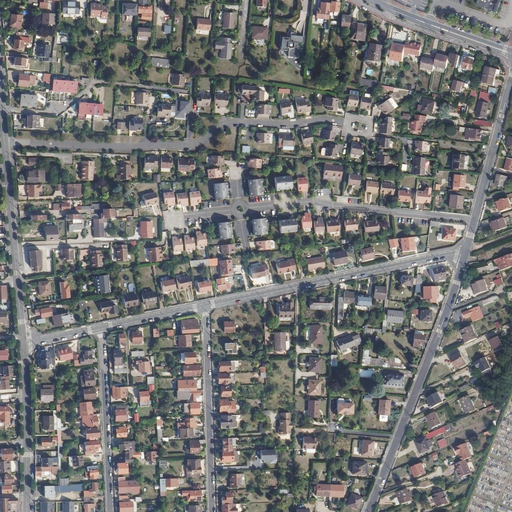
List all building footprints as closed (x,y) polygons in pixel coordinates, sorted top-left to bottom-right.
[(266,8),(266,0),(256,0),(256,8),(266,8)] [(477,0),(476,4),(497,12),(501,0),(477,0)] [(78,12),(78,2),(63,2),(63,12),(78,12)] [(327,20),(329,3),(318,2),(316,19),(327,20)] [(337,16),(339,3),(331,2),(330,11),(335,12),(334,16),(337,16)] [(122,3),(122,14),(136,14),(137,14),(138,12),(138,6),(138,4),(136,4),(122,3)] [(99,4),(96,4),(95,10),(95,16),(100,17),(100,19),(106,19),(107,6),(101,5),(99,5),(99,4)] [(151,7),(142,6),(138,6),(138,12),(141,12),(141,17),(150,18),(151,7)] [(233,28),(235,12),(225,12),(224,27),(233,28)] [(55,14),(42,13),(42,24),(55,24),(55,14)] [(349,27),(350,14),(345,14),(344,16),(342,16),(341,25),(349,27)] [(210,30),(211,19),(198,18),(197,29),(210,30)] [(366,25),(357,24),(356,28),(355,38),(363,40),(366,25)] [(266,40),(267,29),(253,28),(252,38),(266,40)] [(302,43),(303,36),(294,35),(295,33),(291,33),(290,38),(282,37),(281,50),(286,50),(287,47),(289,48),(288,56),(297,57),(299,46),(297,46),(297,43),(302,43)] [(23,41),(15,40),(14,40),(13,48),(21,50),(23,41)] [(231,58),(232,43),(222,42),(221,58),(231,58)] [(414,44),(407,42),(406,46),(404,56),(409,57),(409,54),(420,57),(422,46),(417,45),(414,44)] [(49,62),(50,45),(38,44),(37,58),(44,58),(43,61),(49,62)] [(404,56),(406,46),(394,44),(393,50),(390,49),(389,54),(392,54),(391,59),(403,61),(404,56)] [(377,61),(380,46),(375,45),(375,47),(369,46),(366,59),(377,61)] [(447,67),(450,56),(437,53),(436,60),(435,64),(447,67)] [(458,66),(460,56),(451,54),(450,60),(454,61),(453,67),(458,68),(458,66)] [(470,58),(461,56),(460,56),(458,66),(472,70),(474,62),(470,61),(470,58)] [(25,58),(15,57),(14,65),(24,66),(25,58)] [(436,60),(423,57),(421,68),(434,71),(435,64),(436,60)] [(164,61),(150,59),(150,66),(163,68),(164,61)] [(498,78),(500,70),(497,70),(497,69),(487,67),(483,83),(493,86),(495,77),(498,78)] [(183,82),(184,75),(173,73),(172,85),(184,86),(185,82),(183,82)] [(34,76),(19,74),(18,79),(19,79),(19,85),(27,86),(27,83),(33,84),(34,76)] [(60,91),(61,82),(53,82),(52,91),(60,91)] [(68,83),(61,82),(60,91),(68,92),(68,83)] [(76,83),(68,83),(68,92),(76,93),(76,83)] [(259,89),(259,86),(249,85),(249,84),(242,84),(242,85),(239,85),(239,91),(242,91),(242,92),(248,93),(248,92),(253,93),(252,99),(263,100),(264,90),(259,89)] [(495,94),(497,88),(489,86),(488,92),(495,94)] [(147,94),(140,93),(139,104),(147,105),(148,102),(147,102),(147,94)] [(200,105),(203,105),(209,106),(210,94),(200,94),(200,96),(200,105)] [(348,94),(346,106),(350,107),(350,106),(356,107),(358,96),(348,94)] [(27,106),(28,95),(20,95),(20,105),(27,106)] [(36,96),(28,95),(27,106),(36,107),(36,96)] [(214,95),(213,106),(219,106),(223,107),(223,108),(226,108),(227,96),(214,95)] [(336,112),(337,108),(335,108),(336,104),(337,99),(326,97),(324,106),(327,107),(327,110),(336,112)] [(369,109),(371,99),(361,97),(359,108),(363,109),(363,108),(369,109)] [(385,114),(398,106),(392,97),(389,100),(388,99),(378,106),(380,109),(381,108),(385,114)] [(423,112),(434,114),(436,101),(426,99),(423,112)] [(297,112),(303,111),(306,111),(306,112),(310,111),(309,102),(305,102),(305,100),(296,101),(297,112)] [(279,103),(281,114),(285,114),(284,112),(291,112),(289,101),(279,103)] [(484,119),(488,104),(479,101),(475,117),(484,119)] [(78,113),(85,114),(86,103),(79,103),(78,108),(78,112),(78,113)] [(85,114),(94,115),(95,104),(86,103),(85,114)] [(256,117),(268,118),(269,113),(268,113),(268,104),(258,103),(257,109),(256,109),(256,117)] [(95,104),(94,115),(101,115),(102,105),(95,104)] [(170,115),(175,115),(175,106),(174,106),(171,106),(171,104),(162,104),(162,106),(158,106),(157,116),(161,116),(161,115),(165,115),(170,116),(170,115)] [(38,115),(27,114),(26,128),(38,128),(39,123),(38,123),(38,115)] [(391,123),(391,118),(385,118),(383,119),(383,122),(380,122),(380,125),(391,127),(391,123)] [(141,130),(142,119),(133,119),(133,121),(129,121),(128,130),(132,130),(132,129),(141,130)] [(416,130),(421,131),(422,123),(412,121),(411,130),(416,130)] [(390,134),(391,127),(380,125),(380,129),(379,129),(378,133),(390,134)] [(481,139),(482,130),(468,128),(466,139),(470,140),(471,137),(476,138),(481,139)] [(324,130),(322,140),(333,141),(334,135),(335,135),(335,132),(325,130),(324,130)] [(312,142),(310,131),(306,131),(306,133),(300,134),(302,144),(312,142)] [(268,143),(269,134),(257,133),(257,136),(258,136),(257,143),(268,143)] [(286,134),(279,133),(278,143),(282,143),(282,146),(293,146),(294,135),(286,135),(286,134)] [(384,139),(378,138),(377,142),(378,142),(377,148),(388,149),(389,139),(384,139)] [(424,153),(426,142),(414,141),(413,145),(414,145),(414,151),(424,153)] [(351,142),(350,153),(361,154),(362,144),(355,143),(355,142),(351,142)] [(326,147),(325,156),(336,158),(337,152),(337,149),(338,149),(339,145),(329,144),(329,148),(326,147)] [(210,164),(223,165),(224,162),(222,161),(223,157),(211,155),(210,164)] [(462,169),(464,156),(453,155),(451,168),(462,169)] [(377,156),(377,160),(376,165),(387,166),(389,157),(386,157),(377,156)] [(157,157),(154,157),(154,158),(150,158),(145,158),(144,169),(153,169),(153,167),(157,167),(157,157)] [(165,157),(161,157),(161,169),(171,169),(171,158),(165,158),(165,157)] [(414,174),(424,175),(425,169),(424,169),(425,159),(414,157),(413,161),(414,161),(413,168),(414,168),(414,174)] [(183,159),(178,159),(178,171),(189,171),(189,170),(194,170),(194,161),(183,160),(183,159)] [(247,167),(248,167),(260,168),(261,159),(249,159),(248,164),(247,163),(247,167)] [(92,180),(92,161),(82,161),(81,180),(92,180)] [(125,165),(121,164),(120,175),(117,175),(117,179),(129,180),(130,161),(125,161),(125,165)] [(324,165),(323,175),(341,177),(342,167),(324,165)] [(208,178),(221,177),(221,173),(219,173),(219,168),(207,169),(208,178)] [(44,180),(44,169),(26,169),(26,174),(27,174),(27,180),(44,180)] [(359,185),(360,175),(348,174),(347,184),(359,185)] [(463,187),(465,175),(454,174),(453,186),(463,187)] [(291,188),(290,175),(274,177),(275,189),(291,188)] [(504,187),(507,177),(497,175),(494,186),(499,187),(499,186),(504,187)] [(297,178),(298,190),(303,190),(303,191),(307,191),(306,177),(297,178)] [(249,196),(262,195),(260,178),(248,180),(249,196)] [(377,192),(378,182),(367,181),(366,191),(377,192)] [(215,199),(227,198),(225,182),(213,184),(215,199)] [(394,185),(381,183),(380,193),(388,194),(388,195),(393,195),(393,194),(394,194),(394,185)] [(41,184),(26,184),(26,188),(28,188),(28,192),(28,197),(38,196),(38,190),(41,190),(41,184)] [(78,184),(63,184),(63,189),(64,189),(64,191),(63,191),(63,194),(66,194),(66,197),(78,197),(78,193),(77,193),(76,189),(78,189),(78,184)] [(417,191),(415,202),(420,202),(420,201),(429,202),(431,188),(426,187),(424,191),(417,191)] [(410,191),(398,190),(397,200),(408,201),(410,191)] [(170,205),(174,205),(173,192),(163,193),(164,204),(170,203),(170,205)] [(200,203),(200,201),(199,192),(189,193),(190,205),(194,205),(194,203),(200,203)] [(158,204),(155,193),(143,196),(146,206),(154,204),(154,205),(158,204)] [(183,206),(187,206),(186,193),(176,194),(177,205),(183,204),(183,206)] [(460,208),(462,197),(449,195),(449,207),(460,208)] [(508,208),(505,199),(494,202),(495,207),(497,212),(508,208)] [(54,210),(64,210),(69,210),(69,207),(70,207),(70,200),(62,200),(63,204),(54,204),(54,210)] [(113,219),(113,209),(107,209),(103,209),(103,214),(101,214),(101,219),(113,219)] [(300,216),(302,228),(310,228),(309,212),(305,213),(305,216),(300,216)] [(506,226),(503,217),(492,221),(495,230),(506,226)] [(266,234),(264,218),(258,219),(252,219),(253,235),(266,234)] [(313,221),(315,233),(324,232),(322,218),(318,218),(318,220),(313,221)] [(295,232),(294,219),(278,220),(279,233),(295,232)] [(344,221),(345,230),(357,229),(356,219),(344,221)] [(326,221),(327,232),(339,231),(338,220),(326,221)] [(364,221),(366,231),(380,230),(378,221),(372,222),(368,222),(368,220),(364,221)] [(152,221),(139,221),(139,237),(152,237),(152,221)] [(232,238),(230,222),(225,223),(217,224),(219,239),(232,238)] [(94,223),(95,243),(103,243),(103,223),(94,223)] [(57,239),(56,226),(46,226),(46,240),(57,239)] [(454,240),(455,228),(443,227),(442,238),(454,240)] [(197,247),(206,246),(206,244),(205,233),(200,234),(200,232),(196,232),(197,247)] [(185,250),(194,249),(193,237),(188,238),(188,236),(184,236),(185,250)] [(414,236),(402,237),(403,249),(415,248),(414,236)] [(173,252),(183,251),(181,239),(176,239),(176,237),(171,237),(173,252)] [(396,238),(389,238),(391,247),(398,245),(396,238)] [(270,249),(270,240),(256,241),(256,245),(257,245),(258,250),(270,249)] [(235,248),(234,244),(221,245),(221,253),(234,252),(234,248),(235,248)] [(116,246),(116,250),(117,250),(118,258),(118,262),(127,262),(127,246),(116,246)] [(374,257),(372,247),(361,249),(363,259),(374,257)] [(161,260),(159,248),(148,249),(149,255),(147,257),(147,260),(149,261),(149,262),(161,260)] [(71,260),(71,249),(59,249),(59,253),(60,253),(60,260),(71,260)] [(39,266),(37,250),(26,251),(28,267),(39,266)] [(346,261),(344,250),(331,253),(334,264),(346,261)] [(91,251),(91,255),(92,255),(92,262),(92,267),(101,267),(101,251),(91,251)] [(324,266),(322,256),(306,260),(308,270),(324,266)] [(511,257),(502,261),(505,269),(511,266),(511,257)] [(295,269),(293,258),(288,259),(288,260),(276,263),(278,273),(282,272),(284,271),(286,271),(286,272),(291,271),(290,270),(295,269)] [(232,273),(231,260),(220,260),(221,275),(228,275),(228,273),(232,273)] [(268,274),(266,263),(262,264),(262,266),(250,269),(252,278),(265,275),(264,274),(268,274)] [(446,279),(443,267),(432,269),(434,281),(446,279)] [(110,293),(108,275),(97,276),(98,293),(110,293)] [(191,286),(188,275),(176,278),(178,289),(191,286)] [(234,279),(240,279),(240,284),(243,284),(242,275),(234,276),(234,279)] [(48,276),(41,277),(41,282),(38,282),(40,295),(50,294),(48,276)] [(411,286),(412,277),(402,276),(401,284),(411,286)] [(225,283),(223,277),(215,279),(217,290),(230,288),(229,282),(225,283)] [(162,292),(175,289),(173,279),(160,282),(162,292)] [(211,290),(209,280),(197,282),(199,292),(211,290)] [(489,290),(485,280),(473,284),(477,295),(489,290)] [(385,297),(386,286),(375,285),(374,292),(374,296),(385,297)] [(436,298),(436,286),(423,287),(423,299),(436,298)] [(155,302),(154,292),(142,294),(144,304),(155,302)] [(345,297),(338,296),(338,313),(344,313),(345,299),(355,299),(355,292),(345,292),(345,297)] [(138,305),(136,294),(123,297),(125,307),(138,305)] [(370,299),(370,297),(358,296),(357,306),(370,307),(370,299)] [(496,296),(483,301),(485,305),(501,299),(496,296)] [(330,308),(330,298),(311,297),(310,307),(330,308)] [(84,300),(78,301),(80,310),(86,308),(84,300)] [(101,314),(109,313),(116,312),(115,306),(111,306),(110,301),(99,303),(101,314)] [(286,301),(286,305),(286,306),(284,307),(284,305),(279,305),(279,317),(293,317),(293,305),(293,301),(286,301)] [(51,315),(49,307),(40,309),(41,317),(51,315)] [(467,312),(471,323),(473,322),(481,318),(477,308),(467,312)] [(431,321),(431,310),(421,310),(421,321),(431,321)] [(402,324),(403,312),(388,311),(387,322),(402,324)] [(66,312),(52,316),(54,326),(69,323),(66,312)] [(197,331),(196,320),(180,321),(180,332),(197,331)] [(233,332),(233,322),(224,322),(224,332),(233,332)] [(463,330),(469,342),(479,337),(473,325),(463,330)] [(321,344),(321,326),(311,326),(310,343),(321,344)] [(286,341),(285,331),(275,332),(277,351),(287,350),(289,349),(290,348),(289,340),(286,341)] [(140,332),(139,332),(137,332),(133,332),(133,336),(133,338),(133,343),(141,342),(141,338),(143,338),(142,336),(141,336),(140,332)] [(190,342),(189,334),(178,335),(179,347),(191,346),(190,342)] [(351,338),(350,335),(336,341),(340,351),(354,345),(351,338)] [(358,335),(351,338),(354,345),(361,342),(358,335)] [(422,345),(424,336),(414,335),(413,346),(417,347),(417,344),(422,345)] [(497,336),(488,341),(494,352),(502,348),(497,336)] [(236,353),(236,343),(225,343),(225,349),(226,349),(227,353),(236,353)] [(73,358),(71,348),(58,350),(60,361),(73,358)] [(448,353),(456,367),(466,362),(458,348),(448,353)] [(83,359),(79,359),(79,364),(91,363),(90,355),(92,354),(92,351),(84,352),(84,355),(82,355),(83,359)] [(49,364),(49,353),(42,353),(40,355),(40,359),(38,359),(39,367),(41,366),(41,369),(48,369),(48,365),(49,364)] [(194,361),(194,353),(184,353),(184,361),(194,361)] [(485,357),(473,363),(476,368),(479,367),(481,372),(490,368),(485,357)] [(320,373),(320,360),(310,359),(309,372),(320,373)] [(148,371),(148,361),(142,361),(142,360),(136,360),(136,362),(138,362),(139,371),(148,371)] [(230,361),(219,361),(219,371),(220,371),(220,373),(228,373),(228,371),(230,371),(230,361)] [(12,376),(11,365),(2,366),(3,377),(5,377),(9,376),(12,376)] [(199,374),(199,365),(184,366),(184,374),(199,374)] [(93,385),(92,370),(83,371),(84,376),(80,376),(81,386),(93,385)] [(383,385),(391,385),(402,386),(403,375),(391,374),(384,373),(383,385)] [(228,382),(228,374),(218,374),(218,382),(222,382),(222,384),(226,384),(226,382),(228,382)] [(9,380),(9,376),(5,377),(5,380),(2,381),(2,384),(0,384),(0,389),(8,389),(8,380),(9,380)] [(178,390),(189,390),(189,380),(178,380),(178,390)] [(437,386),(443,395),(452,390),(446,380),(437,386)] [(319,395),(319,383),(309,382),(309,395),(319,395)] [(461,392),(470,388),(468,383),(459,388),(461,392)] [(127,389),(127,386),(114,387),(114,385),(112,385),(112,398),(125,397),(124,391),(124,389),(127,389)] [(230,395),(230,386),(221,387),(221,395),(230,395)] [(93,391),(93,388),(86,389),(86,390),(82,391),(83,399),(87,399),(95,398),(95,391),(93,391)] [(199,395),(199,389),(189,390),(190,400),(196,400),(196,395),(199,395)] [(52,401),(51,390),(40,390),(40,401),(52,401)] [(148,395),(148,392),(140,392),(140,406),(146,406),(146,407),(148,407),(148,398),(149,398),(149,395),(148,395)] [(437,392),(425,398),(429,404),(428,405),(430,409),(442,402),(437,392)] [(472,411),(466,397),(457,401),(463,415),(472,411)] [(389,415),(390,400),(380,399),(378,414),(380,414),(379,420),(380,421),(386,421),(387,421),(387,415),(389,415)] [(228,403),(228,400),(219,400),(220,411),(230,411),(230,403),(228,403)] [(317,418),(318,401),(308,401),(307,418),(317,418)] [(352,413),(352,402),(336,401),(336,412),(340,413),(340,414),(347,414),(347,413),(352,413)] [(86,402),(75,402),(77,415),(81,415),(89,414),(88,410),(87,410),(87,406),(86,402)] [(199,413),(198,403),(190,403),(190,413),(199,413)] [(0,422),(8,422),(7,404),(0,404),(0,422)] [(128,405),(115,406),(116,410),(115,410),(115,411),(115,417),(115,421),(125,420),(124,410),(124,407),(129,407),(128,405)] [(232,411),(221,412),(221,415),(220,415),(220,419),(220,425),(220,428),(225,428),(226,429),(229,429),(230,428),(235,428),(237,426),(237,421),(235,420),(236,419),(236,415),(233,415),(232,411)] [(284,434),(290,433),(290,428),(291,428),(291,423),(289,423),(289,412),(280,413),(280,420),(279,420),(280,428),(278,430),(278,434),(280,435),(283,435),(284,434)] [(435,412),(426,417),(432,428),(441,424),(435,412)] [(95,417),(95,414),(89,414),(81,415),(82,428),(91,428),(91,426),(97,425),(96,417),(95,417)] [(56,417),(56,416),(43,416),(43,429),(57,429),(57,424),(56,417)] [(192,427),(196,427),(196,422),(194,422),(194,418),(186,418),(186,427),(187,427),(192,427)] [(427,438),(451,431),(449,426),(425,433),(427,438)] [(192,437),(192,427),(187,427),(186,427),(180,427),(180,437),(192,437)] [(126,436),(125,428),(120,428),(120,430),(116,430),(116,437),(126,436)] [(97,438),(97,429),(85,430),(85,438),(88,439),(89,440),(93,440),(92,438),(97,438)] [(486,437),(493,434),(491,429),(483,433),(486,437)] [(317,442),(317,438),(312,438),(312,437),(304,436),(303,448),(315,448),(316,442),(317,442)] [(429,449),(425,438),(416,442),(420,453),(429,449)] [(440,448),(447,446),(445,438),(438,441),(440,448)] [(198,443),(205,443),(205,439),(189,440),(190,449),(186,449),(186,453),(199,453),(198,443)] [(372,449),(372,441),(362,440),(360,455),(370,455),(371,449),(372,449)] [(89,441),(84,442),(85,455),(97,454),(97,448),(98,447),(98,442),(89,442),(89,441)] [(467,459),(473,456),(467,442),(457,447),(460,453),(461,453),(464,460),(467,459)] [(1,453),(0,453),(0,456),(1,457),(1,459),(12,459),(11,448),(1,449),(1,453)] [(266,451),(266,450),(253,450),(253,453),(258,453),(259,470),(260,470),(267,470),(266,453),(266,451)] [(223,451),(222,452),(222,461),(226,461),(226,462),(230,462),(230,461),(233,460),(233,461),(237,461),(237,451),(235,451),(223,451)] [(153,455),(158,455),(158,452),(146,452),(146,458),(149,458),(149,461),(153,461),(153,455)] [(82,465),(81,456),(72,456),(73,466),(82,465)] [(7,466),(7,460),(0,460),(0,467),(2,468),(2,472),(10,471),(10,466),(7,466)] [(188,477),(200,477),(199,460),(188,460),(188,465),(188,466),(188,477)] [(460,464),(458,464),(459,466),(458,467),(462,477),(473,472),(468,460),(460,464)] [(167,469),(167,461),(158,461),(158,469),(167,469)] [(365,474),(366,462),(353,462),(353,474),(365,474)] [(426,473),(422,463),(412,467),(415,477),(426,473)] [(127,473),(127,464),(118,464),(118,473),(127,473)] [(56,466),(35,467),(35,476),(40,476),(40,477),(43,477),(43,476),(48,476),(48,473),(56,473),(56,466)] [(97,474),(96,466),(86,467),(87,471),(89,471),(89,478),(95,478),(95,474),(97,474)] [(229,487),(241,487),(241,473),(229,474),(229,487)] [(10,485),(12,485),(12,481),(15,481),(14,476),(12,476),(11,474),(7,474),(7,476),(2,476),(3,485),(10,485)] [(177,492),(177,478),(159,478),(159,492),(177,492)] [(316,490),(330,490),(330,480),(316,479),(316,490)] [(133,480),(126,481),(126,482),(118,482),(118,492),(127,492),(126,484),(134,484),(133,480)] [(330,480),(330,490),(343,491),(344,480),(330,480)] [(83,489),(83,483),(69,485),(59,486),(43,486),(44,497),(53,497),(53,492),(83,491),(83,489)] [(411,500),(407,489),(397,493),(401,504),(411,500)] [(200,500),(200,491),(189,491),(190,500),(200,500)] [(231,494),(231,491),(222,492),(222,495),(225,495),(225,498),(222,498),(222,503),(231,503),(231,495),(234,496),(234,495),(234,494),(231,494)] [(444,491),(434,495),(438,506),(448,502),(444,491)] [(357,510),(362,498),(351,494),(347,505),(357,510)] [(89,501),(88,496),(83,497),(83,502),(83,511),(93,511),(93,500),(89,501)] [(0,498),(0,511),(9,511),(9,505),(9,503),(16,503),(16,502),(16,498),(0,498)] [(74,511),(74,502),(63,502),(62,511),(74,511)]
